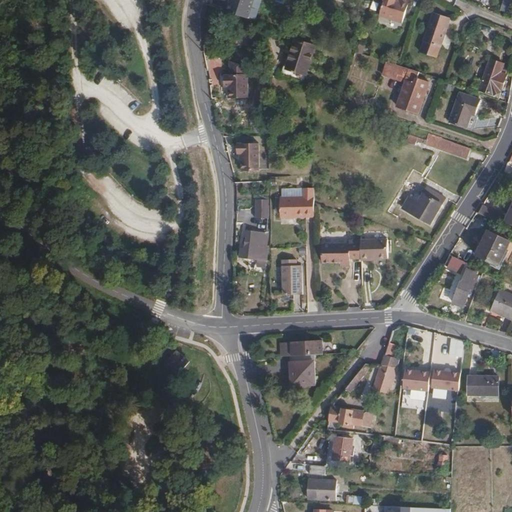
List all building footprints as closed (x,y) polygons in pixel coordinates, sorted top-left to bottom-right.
[(383,0),(379,13),(402,20),(408,0),(383,0)] [(429,8),(417,47),(432,52),(435,42),(437,43),(447,14),(429,8)] [(315,41),(296,35),(286,64),(305,71),(315,41)] [(489,55),(479,86),(498,92),(505,70),(500,68),(503,60),(489,55)] [(245,63),(228,57),(229,71),(227,71),(223,71),(223,83),(227,83),(228,95),(247,94),(246,71),(245,71),(245,63)] [(418,68),(392,60),(389,70),(406,76),(398,102),(418,109),(429,77),(416,73),(418,68)] [(460,88),(450,119),(465,124),(470,109),(475,111),(481,95),(460,88)] [(248,113),(241,115),(246,133),(253,130),(253,129),(259,127),(259,128),(265,126),(259,104),(253,105),(255,110),(248,112),(248,113)] [(414,136),(411,144),(420,147),(421,142),(464,157),(467,147),(433,136),(431,142),(414,136)] [(259,143),(236,143),(236,154),(241,155),(241,171),(259,171),(259,143)] [(418,196),(410,192),(408,191),(401,201),(429,218),(444,193),(426,182),(421,191),(418,196)] [(313,197),(312,183),(300,184),(300,191),(278,192),(278,211),(293,211),(294,212),(313,212),(313,197)] [(414,187),(410,192),(418,196),(421,191),(414,187)] [(268,190),(255,190),(255,208),(268,208),(268,190)] [(481,200),(477,209),(495,218),(500,210),(481,200)] [(238,253),(255,255),(264,256),(267,240),(265,240),(266,227),(244,225),(244,244),(239,243),(238,253)] [(497,261),(497,260),(504,245),(508,237),(486,226),(474,250),(497,261)] [(385,235),(358,235),(358,236),(359,254),(359,256),(368,256),(368,254),(374,253),(385,253),(385,235)] [(359,254),(358,236),(350,236),(349,239),(320,240),(320,259),(338,258),(338,261),(348,261),(348,254),(359,254)] [(504,245),(497,260),(500,262),(507,247),(504,245)] [(464,258),(448,250),(442,261),(457,269),(458,269),(464,258)] [(292,255),(280,255),(281,291),(300,290),(299,261),(292,261),(292,255)] [(459,277),(451,297),(462,301),(465,292),(469,292),(472,282),(470,281),(475,268),(466,264),(461,278),(459,277)] [(511,292),(499,286),(490,306),(511,316),(511,312),(511,292)] [(300,338),(270,340),(271,353),(301,352),(300,338)] [(271,353),(270,340),(261,340),(262,354),(271,353)] [(387,393),(398,358),(393,356),(396,344),(388,341),(372,388),(387,393)] [(165,351),(162,354),(164,361),(164,363),(176,373),(186,360),(174,350),(173,351),(169,349),(165,351)] [(312,360),(287,361),(289,384),(313,383),(312,360)] [(365,362),(345,388),(351,392),(372,363),(365,362)] [(430,372),(405,369),(403,389),(427,391),(430,372)] [(460,373),(433,370),(431,388),(458,391),(460,373)] [(469,374),(468,393),(498,394),(498,376),(469,374)] [(366,412),(331,406),(328,419),(364,425),(366,412)] [(329,436),(326,466),(346,467),(349,467),(352,438),(329,436)] [(326,466),(311,464),(310,474),(325,475),(326,466)] [(310,479),(309,498),(333,499),(334,480),(310,479)] [(344,494),(344,503),(347,503),(352,504),(353,495),(344,494)]
